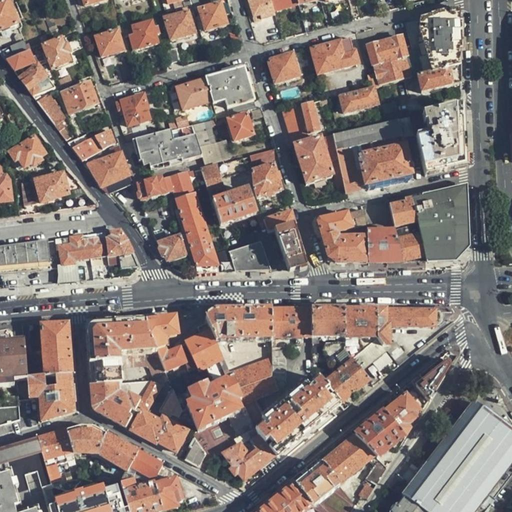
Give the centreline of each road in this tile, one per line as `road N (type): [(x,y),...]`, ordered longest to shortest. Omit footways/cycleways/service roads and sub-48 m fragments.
road 1 (residential): [(239,503),(451,335),(468,330),(491,346)]
road 2 (residential): [(491,346),(454,375),(364,511)]
road 3 (residential): [(251,53),(449,0)]
road 4 (tertiary): [(505,200),(497,0)]
road 5 (tertiary): [(0,66),(117,218)]
road 6 (residential): [(302,214),(481,172)]
road 7 (residential): [(239,503),(87,417)]
road 8 (tertiary): [(475,0),(481,172)]
road 9 (residential): [(302,214),(251,53)]
road 10 (secondary): [(319,286),(482,283)]
road 11 (secondary): [(162,291),(319,286)]
road 12 (residential): [(104,95),(251,53)]
